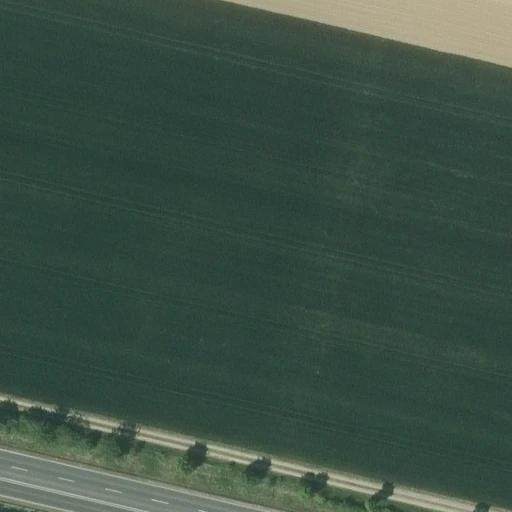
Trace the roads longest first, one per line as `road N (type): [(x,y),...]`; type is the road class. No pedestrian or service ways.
road 1 (track): [(0,409),(441,511)]
road 2 (trunk): [(170,511),(0,472)]
